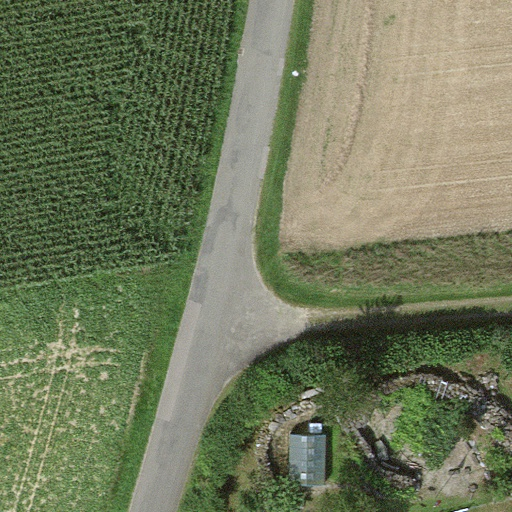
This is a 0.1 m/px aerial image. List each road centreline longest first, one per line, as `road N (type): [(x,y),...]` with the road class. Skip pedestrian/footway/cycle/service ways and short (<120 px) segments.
road 1 (unclassified): [(156,511),(215,309),(274,0)]
road 2 (track): [(215,309),(315,319),(511,306)]
